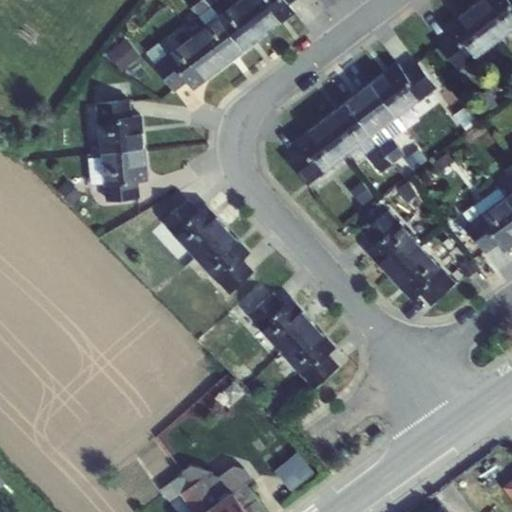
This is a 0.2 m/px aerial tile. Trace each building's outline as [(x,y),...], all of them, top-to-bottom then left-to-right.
[(210,5),(206,0),(185,0),(197,15),(210,5)] [(273,29),(248,0),(238,0),(218,15),(245,50),(273,29)] [(248,0),(273,29),(296,12),(289,4),(286,0),(248,0)] [(478,0),(472,5),(499,41),(499,40),(511,30),(511,3),(509,0),(478,0)] [(511,30),(499,40),(503,46),(511,39),(511,0),(509,0),(511,3),(511,30)] [(499,41),(472,5),(446,24),(453,33),(474,59),(499,41)] [(192,35),(219,69),(245,50),(218,15),(192,35)] [(474,59),(453,33),(440,42),(460,70),(474,59)] [(219,69),(192,35),(168,53),(188,80),(194,88),(219,69)] [(141,55),(126,38),(107,53),(122,71),(141,55)] [(188,80),(168,53),(154,64),(175,90),(188,80)] [(403,70),(424,97),(399,115),(406,127),(438,102),(430,92),(436,88),(415,61),(403,70)] [(372,81),(398,116),(399,115),(424,97),(403,70),(397,62),(372,81)] [(398,116),(372,81),(351,97),(377,132),(384,126),(398,116)] [(322,118),(350,152),(373,135),(377,132),(351,97),(322,118)] [(488,97),(478,101),(483,113),(493,108),(488,97)] [(98,118),(132,115),(130,99),(97,103),(98,118)] [(101,151),(145,147),(142,114),(132,115),(98,118),(101,151)] [(350,152),(322,118),(295,139),(301,147),(321,173),(350,152)] [(381,172),(405,153),(384,126),(377,132),(373,135),(380,145),(368,154),(381,172)] [(36,147),(46,154),(59,137),(49,130),(36,147)] [(145,147),(101,151),(104,183),(105,183),(138,181),(148,180),(145,147)] [(321,173),(301,147),(288,157),(309,183),(321,173)] [(511,175),(511,174),(511,151),(499,159),(511,175)] [(61,175),(79,173),(78,161),(60,163),(61,175)] [(73,204),(82,195),(66,180),(57,189),(73,204)] [(140,199),(138,181),(105,183),(107,200),(140,199)] [(363,181),(351,191),(362,204),(374,195),(363,181)] [(506,196),(499,187),(463,212),(470,222),(466,225),(485,252),(499,242),(479,215),(506,196)] [(511,245),(511,205),(506,196),(479,215),(499,242),(505,251),(511,245)] [(162,221),(174,234),(199,211),(188,198),(162,221)] [(194,256),(227,225),(207,203),(199,211),(174,234),(194,256)] [(389,209),(364,232),(376,245),(401,221),(389,209)] [(391,275),(423,245),(401,221),(376,245),(369,251),(391,275)] [(227,225),(194,256),(218,281),(243,258),(251,251),(227,225)] [(134,273),(141,266),(137,263),(140,260),(112,228),(103,236),(114,250),(134,273)] [(391,275),(412,299),(419,292),(444,268),(423,245),(391,275)] [(243,258),(218,281),(229,292),(253,269),(243,258)] [(455,281),(444,268),(419,292),(431,304),(455,281)] [(258,325),(284,304),(274,292),(261,282),(232,309),(240,318),(249,313),(258,325)] [(174,289),(168,295),(177,305),(184,299),(174,289)] [(281,351),(314,321),(292,297),(284,304),(258,325),(281,351)] [(314,321),(281,351),(301,374),(328,352),(335,346),(314,321)] [(339,364),(328,352),(301,374),(314,386),(339,364)] [(268,381),(282,370),(275,363),(261,374),(268,381)] [(233,383),(219,396),(230,407),(243,395),(233,383)] [(281,476),(291,489),(312,471),(302,459),(281,476)] [(211,508),(233,492),(247,511),(267,511),(246,483),(252,478),(244,466),(234,463),(219,476),(214,469),(192,463),(182,470),(174,476),(187,489),(211,508)] [(181,493),(195,511),(205,511),(211,508),(187,489),(174,476),(160,488),(170,501),(181,493)] [(211,508),(213,511),(247,511),(233,492),(211,508)]
